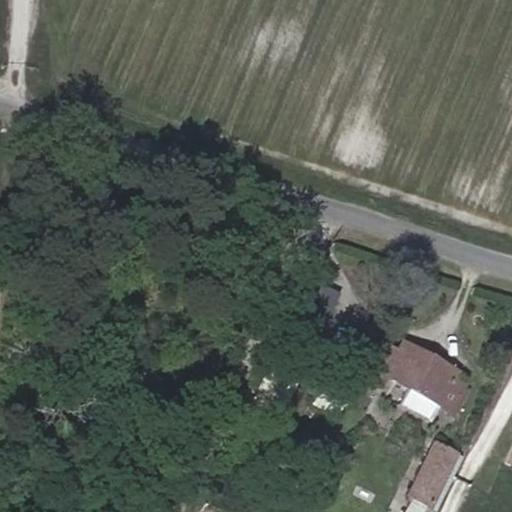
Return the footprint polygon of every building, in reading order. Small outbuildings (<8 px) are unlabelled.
[(293,315),(324,327),(339,289),(308,277),(293,315)] [(289,392),(312,347),(294,338),(272,384),(289,392)] [(383,375),(408,389),(399,405),(429,422),(438,405),(451,413),(463,389),(451,382),(455,374),(401,343),(396,351),(378,341),(359,375),(377,385),(383,375)] [(326,379),(312,404),(335,418),(350,392),(326,379)] [(453,457),(432,447),(406,499),(428,509),(453,457)]
